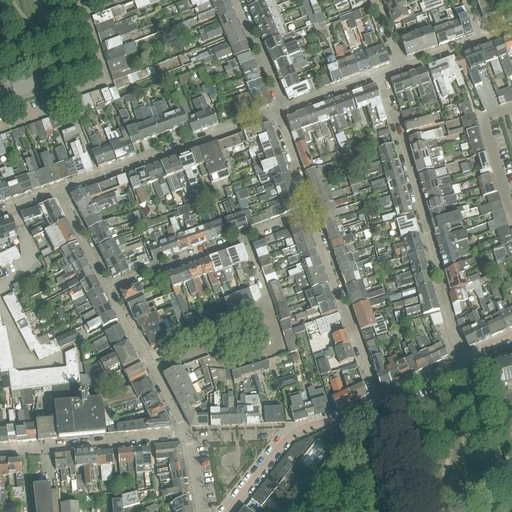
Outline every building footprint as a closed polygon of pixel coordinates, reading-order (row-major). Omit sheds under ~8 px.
[(137,10),(150,5),(148,0),(138,0),(134,2),(137,10)] [(186,0),(176,4),(178,8),(181,14),(189,11),(187,5),(188,4),(186,0)] [(230,5),(228,0),(217,0),(197,8),(199,14),(196,15),(197,18),(230,5)] [(273,0),(265,0),(249,7),(253,17),(276,7),(273,0)] [(365,0),(348,0),(334,6),(336,11),(350,5),(351,9),(366,3),(365,0)] [(382,0),(385,6),(387,5),(389,8),(391,13),(389,14),(389,15),(405,8),(407,8),(405,3),(404,1),(403,0),(382,0)] [(422,1),(422,4),(423,3),(426,12),(432,10),(428,0),(424,0),(422,1)] [(434,0),(428,0),(432,10),(438,8),(434,0)] [(493,15),(487,0),(476,0),(483,17),(488,15),(490,16),(493,15)] [(487,0),(493,15),(498,13),(499,11),(503,9),(499,0),(487,0)] [(511,4),(510,0),(499,0),(503,9),(507,8),(509,9),(511,7),(511,4)] [(230,5),(197,18),(199,23),(216,16),(218,19),(234,13),(230,5)] [(120,6),(110,10),(113,20),(127,14),(123,6),(120,7),(120,6)] [(280,16),(276,7),(253,17),(257,26),(280,16)] [(367,7),(360,10),(363,19),(371,16),(367,7)] [(464,7),(454,10),(456,15),(458,21),(464,37),(473,34),(473,33),(468,18),(465,11),(464,7)] [(405,8),(389,15),(393,24),(394,23),(414,15),(412,10),(406,12),(405,8)] [(446,11),(445,11),(448,18),(456,40),(462,38),(464,37),(458,21),(455,22),(450,9),(446,11)] [(110,10),(92,17),(95,26),(113,20),(110,10)] [(360,10),(352,13),(355,22),(363,19),(360,10)] [(315,14),(318,22),(319,23),(325,20),(321,12),(315,14)] [(202,31),(199,32),(201,37),(206,35),(238,22),(234,13),(218,19),(219,23),(202,31)] [(313,16),(308,18),(309,21),(311,25),(313,24),(318,22),(315,14),(313,16)] [(433,30),(439,46),(448,43),(440,21),(437,14),(432,15),(437,28),(433,30)] [(113,20),(95,26),(98,35),(127,24),(139,19),(137,15),(115,24),(113,20)] [(284,25),(280,16),(257,26),(260,35),(284,25)] [(448,18),(440,21),(448,43),(456,40),(448,18)] [(328,20),(319,24),(321,29),(325,27),(330,25),(328,20)] [(181,34),(191,30),(187,21),(178,25),(181,34)] [(206,35),(201,37),(204,43),(224,34),(226,38),(226,39),(242,32),(242,31),(238,22),(206,35)] [(318,22),(313,24),(317,34),(319,33),(322,32),(321,29),(319,24),(319,23),(318,22)] [(98,35),(101,44),(119,37),(130,33),(127,24),(98,35)] [(260,35),(264,44),(279,38),(288,35),(284,25),(260,35)] [(430,28),(421,31),(428,50),(437,46),(430,28)] [(418,53),(428,50),(421,31),(411,34),(418,53)] [(228,43),(209,51),(211,56),(214,55),(246,42),(242,33),(242,32),(226,39),(226,40),(228,43)] [(288,35),(279,38),(264,44),(269,55),(284,48),(284,47),(282,43),(295,38),(294,35),(292,33),(288,35)] [(369,34),(380,67),(389,64),(383,47),(379,48),(373,33),(369,34)] [(366,43),(363,44),(363,45),(366,52),(365,53),(371,70),(380,67),(369,34),(363,36),(366,43)] [(407,57),(418,53),(411,34),(399,39),(407,57)] [(511,40),(510,36),(501,40),(511,66),(511,40)] [(104,54),(121,47),(122,46),(119,37),(101,44),(104,54)] [(284,48),(269,55),(273,64),(300,53),(307,50),(303,40),(284,48)] [(511,66),(501,40),(493,43),(506,78),(511,76),(511,66)] [(122,46),(104,54),(107,63),(123,56),(136,51),(133,42),(122,46)] [(246,42),(214,55),(217,61),(232,54),(234,58),(250,52),(246,42)] [(339,44),(333,46),(339,62),(336,63),(342,81),(351,77),(340,47),(339,44)] [(491,44),(479,48),(484,63),(485,64),(490,62),(495,76),(501,74),(502,73),(491,44)] [(363,45),(350,49),(351,51),(359,74),(371,70),(365,53),(366,52),(363,45)] [(345,46),(340,47),(351,77),(359,74),(351,51),(347,52),(345,46)] [(479,48),(470,51),(476,66),(477,65),(480,74),(487,71),(485,64),(484,63),(479,48)] [(331,50),(323,53),(328,68),(327,69),(332,84),(342,81),(336,63),(331,50)] [(470,51),(461,55),(467,70),(468,74),(469,74),(474,87),(481,84),(477,74),(480,74),(477,65),(476,66),(470,51)] [(207,52),(199,56),(201,60),(202,60),(209,57),(207,52)] [(300,53),(273,64),(276,73),(304,61),(300,53)] [(228,66),(224,67),(226,73),(255,62),(251,54),(236,59),(227,62),(228,66)] [(458,59),(455,60),(459,72),(462,71),(464,76),(468,74),(467,70),(461,55),(457,56),(458,59)] [(123,56),(107,63),(110,72),(127,65),(123,56)] [(453,58),(444,61),(452,81),(456,80),(458,87),(463,85),(459,72),(455,60),(454,57),(453,58)] [(304,61),(276,73),(280,82),(296,75),(294,72),(308,66),(306,61),(304,61)] [(444,61),(437,64),(448,97),(453,95),(450,84),(452,83),(452,81),(444,61)] [(255,62),(226,73),(228,78),(242,73),(243,76),(258,71),(255,62)] [(127,65),(110,72),(113,81),(136,72),(133,63),(127,65)] [(437,64),(428,67),(433,82),(437,81),(443,99),(448,97),(437,64)] [(108,88),(114,102),(120,99),(116,90),(134,83),(134,82),(156,74),(154,66),(136,72),(113,81),(113,82),(115,88),(109,90),(108,88)] [(205,68),(198,70),(203,81),(208,79),(205,68)] [(428,105),(437,102),(424,68),(416,71),(428,105)] [(229,91),(246,85),(262,80),(258,71),(243,76),(244,80),(227,86),(229,91)] [(416,71),(407,74),(412,89),(417,88),(424,107),(428,105),(416,71)] [(296,75),(280,82),(284,92),(307,83),(312,80),(317,78),(315,73),(298,80),(296,75)] [(188,74),(179,77),(182,85),(191,81),(188,74)] [(319,77),(323,87),(330,85),(326,74),(319,77)] [(407,74),(398,77),(404,92),(408,105),(413,103),(409,91),(412,89),(407,74)] [(16,101),(46,89),(40,75),(11,87),(16,101)] [(398,77),(390,80),(393,89),(400,109),(404,107),(400,94),(404,92),(398,77)] [(203,81),(206,90),(211,88),(208,79),(203,81)] [(226,103),(238,99),(265,88),(262,80),(246,85),(247,88),(224,97),(226,103)] [(307,83),(284,92),(288,100),(310,92),(307,83)] [(376,85),(361,91),(367,106),(366,106),(370,118),(384,114),(376,85)] [(211,88),(206,90),(210,98),(217,96),(214,87),(211,88)] [(108,88),(99,91),(104,103),(105,105),(114,102),(108,88)] [(265,88),(238,99),(244,116),(265,108),(270,106),(272,104),(270,100),(265,88)] [(496,93),(497,97),(498,99),(503,97),(506,104),(511,101),(511,96),(510,92),(510,90),(509,88),(496,93)] [(99,91),(89,94),(94,107),(97,105),(104,103),(99,91)] [(353,94),(352,94),(357,110),(355,110),(362,128),(370,126),(363,108),(366,106),(367,106),(361,91),(358,92),(353,94)] [(89,94),(79,98),(84,110),(94,107),(89,94)] [(124,97),(124,98),(125,100),(126,104),(136,100),(133,94),(124,97)] [(350,95),(340,98),(346,114),(350,113),(355,124),(351,126),(353,132),(362,128),(355,110),(350,95)] [(177,112),(174,113),(177,121),(175,121),(178,129),(189,125),(179,100),(178,100),(177,96),(172,98),(177,112)] [(204,97),(198,99),(210,128),(219,125),(213,110),(209,111),(204,97)] [(70,100),(75,113),(84,110),(79,98),(70,100)] [(192,134),(201,131),(195,116),(192,117),(186,103),(184,98),(179,100),(189,125),(192,134)] [(333,101),(332,101),(343,131),(348,129),(343,115),(346,114),(340,98),(337,99),(333,101)] [(154,108),(150,110),(154,120),(160,135),(170,132),(158,103),(157,99),(151,102),(154,108)] [(198,99),(192,101),(198,115),(195,116),(201,131),(210,128),(198,99)] [(164,101),(158,103),(170,132),(178,129),(175,121),(177,121),(174,113),(170,115),(166,105),(164,101)] [(327,103),(323,104),(329,120),(332,128),(335,127),(338,135),(343,133),(343,131),(332,101),(331,101),(327,103)] [(469,102),(460,104),(464,118),(473,115),(472,112),(469,102)] [(151,138),(160,135),(154,120),(150,110),(146,111),(144,104),(138,106),(139,109),(151,138)] [(321,105),(312,108),(323,137),(329,135),(324,122),(327,121),(329,120),(323,104),(321,105)] [(312,108),(304,111),(309,127),(311,133),(315,132),(318,140),(323,138),(323,137),(312,108)] [(410,110),(413,116),(415,122),(422,120),(419,108),(410,110)] [(139,126),(135,127),(141,142),(151,138),(139,109),(133,112),(139,126)] [(413,116),(410,110),(401,113),(403,119),(413,116)] [(120,117),(124,126),(132,145),(141,142),(135,127),(132,129),(129,123),(130,118),(127,111),(123,111),(118,113),(120,117)] [(296,113),(295,114),(305,143),(311,141),(308,134),(311,133),(309,127),(304,111),(301,112),(296,113)] [(286,120),(305,173),(314,169),(312,162),(305,143),(295,114),(287,117),(286,120)] [(384,114),(370,118),(373,127),(382,124),(381,122),(386,121),(384,114)] [(464,118),(461,119),(464,132),(467,131),(479,128),(475,114),(473,115),(464,118)] [(62,127),(58,116),(48,119),(52,130),(62,127)] [(415,122),(413,116),(403,119),(404,125),(415,122)] [(415,122),(404,125),(406,133),(434,126),(432,117),(422,120),(415,122)] [(48,119),(40,122),(44,133),(52,130),(48,119)] [(45,135),(40,122),(33,124),(35,130),(37,136),(38,137),(45,135)] [(269,124),(241,134),(245,143),(274,133),(271,125),(269,124)] [(91,125),(85,127),(95,151),(92,153),(98,168),(107,165),(94,134),(92,128),(91,125)] [(74,126),(63,130),(61,131),(64,140),(71,137),(77,135),(74,126)] [(120,130),(115,132),(120,142),(125,158),(136,155),(132,145),(124,126),(119,128),(120,130)] [(109,128),(104,131),(117,161),(125,158),(120,142),(115,132),(111,134),(109,128)] [(481,137),(479,128),(467,131),(469,140),(481,137)] [(19,129),(11,132),(14,140),(22,138),(21,135),(19,129)] [(433,131),(408,138),(410,147),(436,140),(444,138),(442,131),(438,129),(433,131)] [(94,134),(107,165),(115,162),(109,146),(106,147),(99,132),(94,134)] [(249,151),(261,146),(277,141),(274,133),(245,143),(244,144),(246,148),(248,148),(249,151)] [(244,144),(245,143),(241,134),(239,134),(233,137),(237,146),(244,144)] [(233,137),(225,140),(228,149),(237,146),(233,137)] [(481,137),(469,140),(471,148),(484,145),(481,137)] [(60,138),(56,139),(58,146),(69,178),(77,176),(72,161),(69,162),(60,138)] [(220,152),(226,150),(228,149),(225,140),(217,142),(220,152)] [(436,140),(410,147),(413,156),(438,149),(436,140)] [(249,151),(248,151),(251,159),(264,155),(280,149),(277,141),(261,146),(249,151)] [(198,149),(208,175),(211,183),(229,177),(226,168),(223,160),(220,152),(217,142),(198,149)] [(348,145),(349,150),(351,154),(358,152),(354,142),(348,145)] [(78,143),(74,145),(85,173),(93,170),(87,155),(83,157),(78,143)] [(375,159),(379,158),(395,153),(393,144),(366,152),(367,158),(374,156),(375,159)] [(77,176),(85,173),(74,145),(70,146),(72,152),(69,153),(72,161),(77,176)] [(486,154),(484,145),(471,148),(474,157),(478,156),(486,154)] [(58,146),(54,148),(60,165),(56,166),(62,181),(69,178),(58,146)] [(438,149),(413,156),(415,164),(440,157),(442,156),(443,156),(441,148),(438,149)] [(190,152),(195,167),(198,166),(203,177),(208,175),(198,149),(190,152)] [(264,155),(251,159),(254,168),(267,163),(283,158),(280,149),(264,155)] [(48,150),(43,152),(54,184),(56,183),(60,182),(62,181),(56,166),(52,154),(49,155),(48,150)] [(229,158),(226,150),(220,152),(223,160),(229,158)] [(43,152),(39,153),(44,170),(42,171),(47,186),(54,184),(43,152)] [(190,152),(177,157),(183,172),(185,171),(190,186),(196,184),(194,176),(198,174),(195,167),(190,152)] [(338,152),(329,155),(331,161),(340,158),(338,152)] [(32,192),(39,189),(29,160),(26,153),(22,155),(25,162),(22,163),(32,192)] [(368,166),(370,170),(398,162),(395,153),(379,158),(381,162),(368,166)] [(348,157),(350,166),(351,168),(355,166),(361,164),(357,154),(348,157)] [(486,154),(478,156),(482,171),(491,168),(486,154)] [(323,164),(331,161),(329,155),(321,158),(323,164)] [(177,157),(169,160),(180,190),(185,188),(183,184),(186,183),(183,172),(177,157)] [(440,157),(415,164),(418,173),(443,166),(445,165),(444,161),(442,162),(440,157)] [(232,166),(229,158),(223,160),(226,168),(232,166)] [(254,168),(253,168),(255,173),(268,168),(270,172),(286,166),(285,164),(283,158),(267,163),(254,168)] [(323,166),(323,164),(321,158),(312,162),(314,169),(323,166)] [(17,180),(22,195),(32,192),(27,177),(22,163),(21,159),(15,161),(18,171),(13,172),(16,180),(17,180)] [(34,159),(29,160),(39,189),(47,186),(42,171),(39,172),(34,159)] [(171,193),(180,190),(169,160),(160,163),(166,178),(171,193)] [(380,176),(384,175),(400,170),(398,162),(370,170),(367,171),(368,176),(379,173),(380,176)] [(160,163),(152,166),(164,197),(170,194),(163,179),(166,178),(160,163)] [(314,169),(305,173),(308,181),(323,176),(322,172),(333,168),(332,163),(323,166),(314,169)] [(460,166),(462,174),(469,172),(467,164),(460,166)] [(152,166),(144,169),(150,184),(153,183),(159,198),(160,201),(165,200),(164,197),(152,166)] [(235,175),(232,166),(226,168),(229,177),(234,175),(235,175)] [(270,172),(258,176),(261,185),(273,180),(289,175),(286,166),(270,172)] [(7,168),(0,170),(3,178),(5,184),(10,199),(22,195),(17,180),(16,180),(13,172),(11,168),(8,170),(7,168)] [(433,172),(418,176),(421,185),(449,178),(446,168),(433,172)] [(482,171),(479,171),(481,178),(492,174),(491,168),(482,171)] [(143,169),(135,172),(146,202),(147,205),(149,206),(152,206),(155,204),(156,201),(155,199),(151,187),(148,185),(150,184),(144,169),(143,169)] [(403,179),(400,170),(384,175),(386,179),(370,184),(372,188),(403,179)] [(323,176),(308,181),(311,190),(326,184),(325,181),(339,176),(337,171),(334,172),(323,176)] [(135,172),(127,175),(132,190),(136,189),(141,204),(146,202),(135,172)] [(481,178),(483,187),(495,184),(492,174),(481,178)] [(274,183),(261,187),(263,192),(263,193),(265,192),(292,183),(289,175),(273,180),(274,183)] [(70,195),(76,206),(90,198),(90,199),(128,185),(125,176),(70,195)] [(349,177),(347,178),(350,187),(356,185),(355,183),(353,176),(349,177)] [(0,198),(1,202),(10,199),(5,184),(3,178),(0,178),(0,198)] [(449,178),(421,185),(423,194),(451,186),(449,178)] [(403,179),(372,188),(373,193),(388,189),(389,192),(405,188),(404,185),(404,184),(403,180),(403,179)] [(326,184),(311,190),(315,200),(341,190),(338,182),(327,186),(326,184)] [(266,195),(258,198),(260,203),(267,201),(279,197),(295,191),(292,183),(265,192),(266,195)] [(483,187),(481,187),(484,197),(486,196),(498,193),(495,184),(483,187)] [(240,185),(233,188),(235,193),(242,191),(240,185)] [(356,185),(350,187),(353,195),(358,193),(358,192),(356,185)] [(452,186),(423,194),(426,203),(454,195),(452,186)] [(390,196),(377,200),(378,205),(407,196),(407,195),(406,191),(405,188),(389,192),(390,196)] [(242,191),(235,193),(238,202),(245,199),(250,198),(247,189),(242,191)] [(341,190),(315,200),(317,208),(332,203),(331,199),(343,195),(341,190)] [(298,200),(295,191),(279,197),(280,200),(266,205),(267,207),(269,207),(270,209),(298,200)] [(90,198),(76,206),(80,214),(107,200),(115,198),(114,193),(104,197),(92,203),(90,199),(90,198)] [(486,196),(489,205),(501,202),(498,193),(486,196)] [(426,203),(429,212),(444,208),(457,204),(454,195),(426,203)] [(407,196),(378,205),(379,209),(393,205),(394,209),(410,205),(407,196)] [(107,200),(80,214),(84,222),(98,215),(110,208),(118,206),(115,198),(107,200)] [(207,198),(194,203),(197,211),(210,207),(208,202),(207,198)] [(332,203),(317,208),(320,216),(335,211),(334,208),(348,203),(346,198),(343,199),(332,203)] [(248,208),(245,199),(238,202),(239,205),(241,210),(248,208)] [(233,200),(228,202),(239,230),(247,227),(241,210),(239,205),(235,206),(233,200)] [(251,215),(246,217),(249,227),(273,218),(298,209),(299,209),(300,206),(298,200),(270,209),(264,211),(265,213),(252,218),(251,215)] [(55,201),(39,206),(44,215),(46,221),(61,213),(55,201)] [(229,234),(239,230),(228,202),(223,204),(228,218),(224,220),(229,234)] [(489,205),(479,208),(481,216),(491,213),(503,210),(501,202),(489,205)] [(194,203),(185,206),(188,214),(197,211),(194,203)] [(395,213),(382,217),(383,222),(412,214),(410,205),(394,209),(395,213)] [(24,222),(44,215),(39,206),(21,213),(24,222)] [(177,209),(178,212),(180,217),(184,216),(188,214),(185,206),(177,209)] [(335,211),(320,216),(322,222),(323,224),(339,219),(337,216),(348,212),(347,208),(346,207),(335,211)] [(429,212),(431,221),(463,212),(462,207),(445,212),(444,208),(429,212)] [(206,210),(208,215),(217,238),(224,236),(226,235),(221,221),(217,222),(213,213),(212,208),(206,210)] [(217,238),(208,215),(206,210),(202,212),(204,217),(207,226),(202,227),(208,242),(216,239),(217,238)] [(503,210),(491,213),(494,221),(505,217),(503,210)] [(178,212),(170,215),(172,220),(174,219),(180,217),(178,212)] [(458,214),(431,221),(434,230),(449,226),(461,222),(460,218),(466,217),(464,212),(463,212),(458,214)] [(45,232),(66,221),(61,213),(46,221),(48,224),(30,233),(33,238),(45,232)] [(189,248),(199,245),(190,222),(188,214),(184,216),(186,222),(185,223),(188,233),(184,234),(189,248)] [(339,219),(323,224),(326,233),(341,228),(340,224),(356,219),(354,214),(339,219)] [(98,215),(84,222),(88,230),(102,222),(98,215)] [(163,223),(169,221),(172,220),(170,215),(161,218),(163,223)] [(193,215),(188,217),(199,245),(203,243),(208,242),(202,227),(198,229),(193,215)] [(401,238),(417,233),(414,222),(415,222),(413,216),(394,222),(396,230),(398,229),(401,238)] [(11,217),(1,220),(7,239),(18,235),(11,217)] [(505,217),(494,221),(496,229),(508,225),(505,217)] [(102,222),(88,230),(93,238),(111,229),(108,225),(116,222),(115,219),(102,222)] [(180,251),(189,248),(184,234),(180,235),(177,226),(174,219),(172,220),(169,221),(172,228),(180,251)] [(54,251),(75,240),(66,221),(45,232),(54,251)] [(298,226),(275,235),(277,241),(284,238),(285,241),(309,232),(306,223),(303,224),(298,226)] [(508,225),(496,229),(499,238),(500,238),(510,234),(510,233),(508,225)] [(434,230),(436,239),(464,232),(462,227),(450,230),(449,226),(434,230)] [(349,227),(327,235),(330,243),(352,235),(349,227)] [(170,239),(166,240),(171,255),(180,251),(172,228),(166,230),(170,239)] [(111,229),(93,238),(97,247),(112,239),(117,237),(113,229),(111,229)] [(153,260),(153,261),(163,258),(152,229),(147,231),(152,246),(148,247),(153,260)] [(464,232),(436,239),(439,248),(454,244),(466,241),(467,240),(466,236),(464,231),(464,232)] [(157,233),(154,234),(163,258),(169,256),(171,255),(166,240),(162,242),(159,232),(157,233)] [(312,241),(309,232),(285,241),(288,250),(312,241)] [(330,243),(333,251),(360,242),(357,234),(352,235),(330,243)] [(511,239),(510,234),(500,238),(503,246),(511,241),(511,239)] [(404,243),(393,246),(395,251),(421,244),(418,235),(402,239),(404,243)] [(100,252),(102,256),(117,248),(125,245),(127,244),(124,237),(114,240),(98,248),(100,252)] [(256,241),(252,243),(255,252),(266,248),(267,247),(264,238),(256,241)] [(288,250),(282,252),(284,256),(291,254),(293,258),(315,250),(312,241),(288,250)] [(333,251),(336,260),(358,252),(357,249),(365,246),(363,241),(360,242),(333,251)] [(466,241),(454,244),(439,248),(441,257),(469,249),(466,241)] [(511,241),(503,246),(506,256),(506,258),(511,256),(511,241)] [(61,250),(66,258),(81,250),(77,242),(61,250)] [(117,248),(102,256),(105,263),(122,255),(132,251),(142,248),(141,243),(127,248),(125,245),(117,248)] [(421,244),(395,251),(396,256),(400,255),(401,258),(423,252),(421,244)] [(243,246),(234,249),(244,275),(249,274),(245,262),(248,261),(243,247),(243,246)] [(501,246),(493,250),(494,256),(496,262),(500,260),(504,257),(506,256),(503,246),(501,246)] [(9,250),(14,261),(21,257),(15,247),(9,250)] [(122,255),(105,263),(109,271),(125,263),(131,261),(129,258),(134,255),(144,252),(142,248),(132,251),(122,255)] [(266,248),(255,252),(258,260),(269,257),(266,248)] [(49,249),(41,253),(43,257),(51,253),(49,249)] [(234,249),(226,252),(231,267),(234,266),(240,282),(246,280),(244,275),(234,249)] [(469,249),(441,257),(444,269),(459,263),(458,259),(470,255),(469,249)] [(9,250),(2,253),(7,264),(14,261),(9,250)] [(66,258),(57,263),(61,271),(63,270),(85,259),(81,250),(66,258)] [(293,258),(288,260),(290,265),(301,261),(302,264),(318,258),(317,255),(315,251),(315,250),(293,258)] [(336,260),(339,269),(354,264),(354,263),(359,261),(358,257),(364,255),(364,254),(363,250),(358,252),(336,260)] [(226,252),(217,255),(227,282),(233,280),(231,275),(234,274),(231,267),(226,252)] [(401,258),(400,259),(402,265),(409,263),(411,267),(426,263),(423,252),(401,258)] [(125,263),(109,271),(110,272),(113,278),(115,277),(128,270),(139,266),(148,263),(148,261),(145,255),(136,259),(137,261),(132,264),(126,266),(125,263)] [(217,255),(209,258),(214,274),(216,280),(220,279),(222,284),(227,282),(217,255)] [(384,256),(377,258),(379,264),(385,263),(384,256)] [(48,257),(44,259),(48,267),(52,265),(48,257)] [(269,257),(258,260),(262,269),(272,265),(269,257)] [(198,262),(196,263),(202,277),(204,276),(208,275),(215,294),(221,292),(216,280),(214,274),(209,258),(198,262)] [(297,269),(288,272),(289,278),(294,276),(321,267),(318,258),(302,264),(296,266),(297,269)] [(65,275),(56,280),(58,284),(76,275),(75,275),(89,267),(85,259),(63,270),(65,275)] [(354,264),(339,269),(339,270),(342,278),(370,269),(372,268),(370,264),(371,263),(370,259),(354,265),(354,264)] [(474,259),(445,271),(446,275),(447,279),(448,280),(463,274),(462,270),(475,264),(474,259)] [(196,263),(187,266),(197,294),(199,299),(205,297),(198,278),(202,277),(196,263)] [(399,276),(393,278),(394,282),(396,282),(403,280),(429,273),(426,263),(411,267),(412,272),(399,275),(399,276)] [(272,265),(262,269),(265,278),(275,274),(272,265)] [(197,294),(187,266),(175,270),(181,285),(186,283),(191,296),(197,294)] [(375,276),(376,276),(381,274),(379,266),(373,268),(375,276)] [(63,292),(80,284),(94,276),(89,267),(75,275),(76,275),(78,279),(60,288),(63,292)] [(297,285),(324,275),(321,267),(294,276),(295,279),(297,285)] [(370,269),(342,278),(345,287),(366,279),(365,276),(372,274),(370,269)] [(181,285),(175,270),(167,274),(177,301),(179,306),(183,317),(189,315),(178,286),(181,285)] [(403,280),(396,282),(397,288),(415,284),(417,289),(432,284),(429,273),(403,280)] [(275,274),(265,278),(268,286),(278,282),(275,274)] [(463,274),(448,280),(451,291),(459,288),(464,286),(467,286),(471,284),(479,280),(480,280),(478,274),(469,277),(469,278),(465,280),(463,274)] [(327,283),(324,275),(297,285),(298,288),(295,289),(296,295),(327,283)] [(81,286),(68,292),(73,301),(100,287),(94,276),(80,284),(81,286)] [(32,286),(28,278),(13,286),(17,294),(32,286)] [(348,296),(364,291),(370,289),(366,279),(345,287),(348,296)] [(278,282),(268,286),(271,294),(281,291),(278,282)] [(417,289),(401,293),(403,298),(417,294),(418,297),(434,293),(432,284),(417,289)] [(467,286),(464,286),(465,288),(466,293),(473,290),(471,284),(467,286)] [(121,292),(125,301),(141,294),(142,296),(148,294),(146,290),(141,292),(137,285),(121,292)] [(261,297),(257,285),(248,288),(253,302),(257,301),(261,297)] [(307,303),(308,302),(331,294),(328,285),(297,296),(299,301),(306,299),(307,303)] [(73,301),(72,302),(76,309),(90,303),(104,295),(100,287),(73,301)] [(248,288),(240,291),(245,305),(253,302),(248,288)] [(451,293),(449,293),(449,294),(450,297),(452,303),(453,306),(453,309),(454,312),(455,316),(456,315),(456,314),(461,313),(458,302),(468,300),(466,293),(465,288),(460,290),(451,293)] [(364,291),(348,296),(351,305),(368,299),(385,294),(383,289),(382,289),(378,291),(366,295),(364,291)] [(496,290),(491,292),(497,309),(498,314),(506,330),(511,327),(511,314),(511,309),(508,311),(505,302),(501,303),(497,290),(496,290)] [(232,294),(232,295),(237,308),(245,305),(240,291),(232,294)] [(281,291),(271,294),(274,303),(274,304),(285,301),(281,291)] [(3,299),(5,304),(16,299),(13,293),(3,299)] [(394,304),(392,304),(393,309),(405,306),(419,302),(420,306),(437,301),(434,293),(418,297),(404,301),(394,304)] [(141,294),(125,301),(130,311),(146,305),(142,297),(142,296),(141,294)] [(334,302),(331,294),(308,302),(311,310),(334,302)] [(76,309),(76,310),(79,314),(92,307),(94,311),(108,303),(104,295),(90,303),(76,309)] [(232,295),(222,298),(227,312),(228,312),(228,311),(237,308),(232,295)] [(368,302),(352,307),(356,319),(372,314),(370,308),(389,302),(388,297),(388,295),(385,296),(380,298),(368,302)] [(488,298),(484,299),(485,305),(489,315),(498,334),(506,330),(498,314),(497,309),(493,311),(490,303),(489,301),(488,298)] [(5,304),(8,309),(19,304),(16,299),(5,304)] [(484,299),(479,300),(480,305),(482,309),(483,312),(480,313),(484,321),(491,337),(498,334),(489,315),(485,305),(484,299)] [(285,301),(274,304),(277,313),(288,309),(285,301)] [(423,315),(439,310),(437,301),(420,306),(406,310),(408,315),(422,311),(423,315)] [(321,317),(337,311),(334,302),(311,310),(305,313),(295,316),(297,321),(307,318),(308,320),(320,316),(321,317)] [(108,303),(94,311),(83,317),(85,322),(97,316),(98,319),(113,312),(108,303)] [(19,304),(8,309),(11,315),(21,309),(19,304)] [(130,311),(136,322),(157,313),(155,307),(148,310),(146,305),(130,311)] [(65,316),(60,308),(56,310),(60,318),(65,316)] [(390,308),(384,310),(387,317),(390,316),(391,320),(394,319),(390,308)] [(11,315),(14,320),(24,315),(21,309),(11,315)] [(214,309),(203,312),(206,318),(216,315),(214,309)] [(288,309),(277,313),(279,319),(279,322),(288,319),(291,318),(288,309)] [(35,310),(27,314),(31,323),(39,318),(35,310)] [(195,321),(206,318),(203,312),(203,310),(193,314),(195,321)] [(475,310),(471,312),(472,314),(484,341),(491,337),(484,321),(481,322),(475,310)] [(98,319),(84,327),(87,332),(101,325),(103,328),(117,320),(113,312),(98,319)] [(156,313),(136,322),(138,327),(140,328),(142,330),(160,322),(156,313)] [(338,313),(326,317),(329,324),(340,320),(338,313)] [(200,332),(199,330),(195,321),(193,314),(189,315),(183,317),(190,336),(200,332)] [(372,314),(356,319),(361,332),(372,329),(373,328),(376,338),(387,334),(384,323),(382,317),(374,320),(372,314)] [(472,314),(468,316),(473,326),(469,328),(477,344),(484,341),(472,314)] [(27,320),(24,315),(14,320),(16,325),(27,320)] [(326,317),(304,325),(306,331),(307,335),(319,331),(320,336),(331,332),(329,324),(326,317)] [(160,322),(142,330),(142,331),(144,335),(146,336),(147,339),(168,330),(171,328),(167,319),(160,322)] [(283,333),(292,329),(288,319),(279,322),(283,333)] [(462,319),(457,321),(460,332),(465,341),(468,348),(469,347),(477,344),(469,328),(465,329),(462,319)] [(16,325),(19,331),(30,325),(27,320),(16,325)] [(19,331),(22,336),(32,331),(30,325),(19,331)] [(304,325),(292,329),(294,335),(306,331),(304,326),(304,325)] [(96,349),(124,334),(120,326),(105,333),(106,337),(93,344),(94,345),(96,349)] [(441,361),(448,357),(438,335),(433,326),(430,327),(434,335),(432,336),(435,342),(432,343),(434,346),(441,361)] [(39,328),(34,331),(38,339),(44,336),(39,328)] [(349,345),(343,328),(336,330),(338,334),(332,336),(334,346),(335,350),(349,345)] [(292,329),(283,333),(289,353),(299,350),(294,335),(292,329)] [(361,332),(361,333),(381,389),(392,384),(385,369),(380,355),(373,336),(374,335),(372,329),(361,332)] [(172,340),(168,330),(147,339),(151,347),(153,348),(154,348),(156,351),(161,348),(159,346),(172,340)] [(22,336),(25,341),(35,336),(32,331),(22,336)] [(56,339),(61,348),(78,340),(74,331),(56,339)] [(423,332),(419,334),(421,337),(433,364),(441,361),(434,346),(431,347),(427,338),(426,339),(423,332)] [(129,343),(124,334),(96,349),(92,350),(95,356),(112,347),(113,350),(129,343)] [(38,341),(35,336),(25,341),(27,347),(38,341)] [(408,337),(404,339),(406,343),(407,347),(418,371),(426,368),(420,354),(419,352),(416,353),(408,337)] [(426,368),(433,364),(421,337),(416,339),(418,345),(422,353),(420,354),(426,368)] [(56,340),(50,343),(55,352),(60,350),(60,348),(56,340)] [(34,350),(39,348),(41,347),(38,341),(27,347),(30,352),(34,350)] [(49,355),(55,352),(50,343),(45,345),(49,355)] [(115,355),(93,366),(96,371),(101,368),(124,356),(123,354),(132,350),(129,343),(113,350),(115,355)] [(406,343),(402,344),(404,351),(408,360),(405,361),(411,375),(418,371),(407,347),(406,343)] [(44,358),(49,355),(45,345),(41,347),(39,348),(44,358)] [(334,346),(328,349),(332,358),(337,356),(340,364),(354,359),(349,345),(335,350),(334,346)] [(44,358),(39,348),(34,350),(38,360),(44,358)] [(66,362),(78,361),(76,348),(65,354),(66,362)] [(123,369),(138,362),(134,354),(125,359),(124,356),(101,368),(104,374),(121,365),(123,369)] [(208,365),(209,367),(211,366),(212,364),(209,356),(197,361),(201,368),(206,366),(208,365)] [(396,356),(391,358),(401,379),(405,378),(411,375),(405,361),(404,360),(399,362),(396,356)] [(389,367),(385,369),(392,384),(401,379),(391,358),(386,360),(389,367)] [(511,358),(494,363),(500,389),(502,389),(503,395),(502,396),(503,402),(505,401),(506,407),(501,409),(503,415),(504,415),(508,417),(510,417),(511,413),(511,358)] [(315,362),(319,376),(330,373),(326,359),(315,362)] [(68,384),(80,383),(79,376),(78,361),(66,362),(66,368),(68,384)] [(266,361),(248,366),(252,376),(256,375),(264,372),(269,371),(266,361)] [(147,378),(138,362),(123,369),(132,386),(147,378)] [(248,366),(238,369),(241,379),(252,376),(248,366)] [(164,373),(163,374),(165,379),(169,385),(170,385),(186,376),(190,374),(189,372),(185,373),(182,367),(164,373)] [(11,390),(20,389),(19,373),(14,369),(9,371),(9,372),(10,380),(11,387),(11,390)] [(238,369),(231,371),(233,380),(234,383),(241,382),(241,379),(238,369)] [(216,370),(214,370),(210,370),(216,389),(218,388),(218,386),(216,370)] [(226,371),(216,370),(217,380),(226,379),(226,371)] [(347,371),(342,372),(347,389),(353,402),(368,395),(367,392),(362,382),(354,385),(350,377),(347,371)] [(9,372),(1,372),(2,381),(10,380),(9,372)] [(94,375),(81,376),(79,376),(80,383),(80,387),(97,385),(95,380),(94,376),(94,375)] [(295,375),(277,381),(279,388),(297,383),(295,375)] [(191,386),(186,376),(170,385),(171,387),(171,389),(174,395),(175,394),(191,386)] [(257,377),(252,378),(258,395),(262,394),(257,377)] [(95,380),(97,385),(99,396),(106,394),(103,383),(106,383),(104,378),(95,380)] [(132,386),(106,394),(99,396),(104,410),(110,408),(124,404),(138,400),(154,392),(147,378),(132,386)] [(339,393),(334,380),(333,378),(329,379),(335,395),(332,396),(327,398),(332,412),(345,406),(339,393)] [(353,402),(347,389),(343,391),(339,379),(334,380),(339,393),(345,406),(353,402)] [(104,410),(99,396),(97,385),(80,387),(80,383),(68,384),(62,385),(56,386),(52,386),(53,392),(55,415),(58,439),(106,434),(105,427),(105,422),(104,410)] [(191,386),(175,394),(176,397),(176,399),(179,405),(180,404),(196,395),(191,386)] [(310,388),(307,389),(311,403),(315,417),(330,413),(326,399),(323,389),(314,391),(313,387),(310,388)] [(26,389),(21,389),(22,397),(22,406),(33,405),(31,388),(26,389)] [(20,389),(11,390),(12,398),(22,397),(21,389),(20,389)] [(214,410),(210,410),(211,427),(220,426),(220,410),(219,391),(216,392),(214,394),(214,410)] [(138,400),(124,404),(125,408),(128,407),(128,408),(134,406),(135,410),(145,407),(146,411),(160,404),(154,392),(138,400)] [(233,392),(228,393),(228,395),(229,426),(236,426),(237,426),(237,409),(234,409),(233,392)] [(307,419),(315,417),(311,403),(308,404),(305,394),(304,392),(301,393),(302,395),(300,396),(307,419)] [(240,402),(237,402),(237,408),(237,409),(237,426),(237,425),(246,425),(246,409),(245,409),(244,397),(244,395),(244,393),(242,393),(242,395),(240,395),(240,402)] [(299,393),(289,396),(292,408),(290,409),(294,423),(307,419),(300,396),(299,393)] [(192,410),(201,405),(196,395),(180,404),(181,406),(181,408),(183,414),(192,409),(192,410)] [(223,410),(220,410),(220,426),(229,426),(228,395),(222,396),(223,410)] [(258,396),(244,397),(245,409),(246,409),(246,425),(265,424),(264,409),(262,409),(258,396)] [(136,417),(132,420),(133,424),(151,421),(165,413),(160,404),(146,411),(148,415),(136,417)] [(23,411),(27,442),(36,441),(34,425),(29,425),(28,407),(23,407),(23,411)] [(110,408),(104,410),(105,422),(113,420),(110,408)] [(283,408),(264,409),(265,424),(283,424),(284,423),(283,408)] [(192,409),(183,414),(190,427),(208,427),(207,417),(196,417),(192,410),(192,409)] [(10,427),(6,427),(8,443),(17,442),(15,426),(13,411),(8,412),(10,427)] [(19,426),(15,426),(17,442),(27,442),(23,411),(19,411),(19,413),(18,413),(19,426)] [(0,412),(0,443),(8,443),(6,427),(3,428),(2,412),(0,412)] [(117,427),(117,433),(170,428),(171,426),(165,413),(151,421),(133,424),(117,427)] [(48,440),(58,439),(55,415),(45,416),(48,440)] [(45,416),(36,417),(38,440),(48,440),(45,416)] [(334,426),(321,432),(295,445),(293,447),(251,499),(261,507),(284,478),(289,482),(293,477),(304,486),(314,475),(299,463),(319,438),(334,450),(340,443),(334,426)] [(169,466),(184,464),(181,443),(155,446),(156,461),(168,460),(169,466)] [(150,446),(142,447),(144,473),(152,472),(150,446)] [(142,447),(134,448),(135,463),(136,474),(144,473),(142,447)] [(118,449),(120,477),(128,476),(128,473),(126,448),(122,449),(118,449)] [(133,463),(135,463),(134,448),(126,448),(128,473),(134,473),(133,463)] [(113,450),(104,451),(107,481),(113,481),(111,465),(114,465),(113,450)] [(95,451),(88,452),(91,486),(94,485),(94,476),(98,476),(97,466),(95,451)] [(107,481),(104,451),(95,451),(97,466),(100,466),(102,482),(107,481)] [(88,452),(74,453),(75,468),(84,468),(86,486),(91,486),(88,452)] [(75,468),(74,453),(64,454),(66,477),(71,476),(72,481),(76,481),(76,476),(75,468)] [(66,480),(66,477),(64,454),(55,455),(56,470),(61,470),(62,480),(66,480)] [(21,458),(7,459),(9,476),(9,475),(16,474),(17,486),(10,487),(10,489),(21,488),(23,487),(21,458)] [(9,476),(7,459),(0,459),(0,491),(0,492),(5,492),(3,476),(9,476)] [(159,476),(186,471),(184,464),(169,466),(170,469),(158,471),(159,476)] [(172,482),(187,479),(186,471),(159,476),(160,481),(171,479),(172,482)] [(173,490),(188,488),(187,479),(172,482),(173,490)] [(52,511),(50,483),(33,486),(35,511),(52,511)] [(10,489),(11,496),(22,495),(21,488),(10,489)] [(175,503),(190,496),(188,488),(173,490),(167,491),(163,492),(164,497),(174,495),(175,503)] [(123,501),(122,501),(123,510),(130,508),(141,504),(138,492),(122,496),(123,501)] [(23,502),(22,495),(11,496),(12,503),(23,502)] [(171,505),(174,511),(182,511),(192,508),(190,496),(175,503),(171,505)] [(123,511),(123,510),(122,501),(112,502),(112,511),(123,511)] [(12,503),(13,510),(23,509),(23,502),(12,503)] [(78,511),(78,503),(61,505),(61,511),(78,511)]
